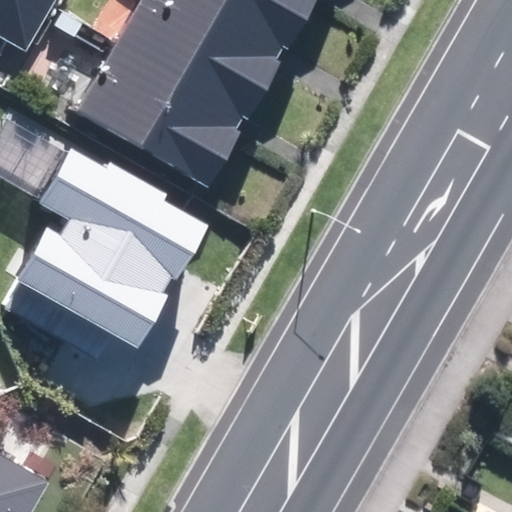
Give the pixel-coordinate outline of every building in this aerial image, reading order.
[(57,0),(0,0),(0,22),(35,41),(57,0)] [(253,109),(293,39),(225,0),(143,0),(123,36),(253,109)] [(225,0),(293,39),(315,0),(225,0)] [(212,180),(253,109),(123,36),(82,107),(212,180)] [(14,281),(136,349),(167,295),(162,292),(172,276),(177,279),(207,226),(164,201),(168,194),(110,161),(106,170),(71,150),(40,205),(70,221),(62,236),(45,227),(14,281)] [(0,455),(0,511),(30,511),(48,482),(0,455)]
